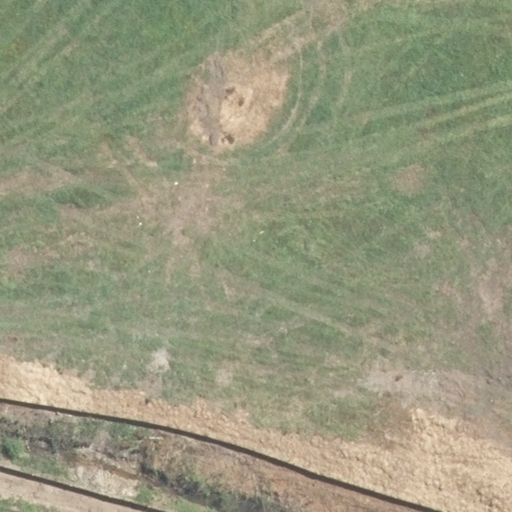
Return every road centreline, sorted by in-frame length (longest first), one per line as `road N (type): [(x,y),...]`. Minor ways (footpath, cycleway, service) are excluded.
road 1 (residential): [(100,53),(511,170)]
road 2 (residential): [(0,384),(100,53)]
